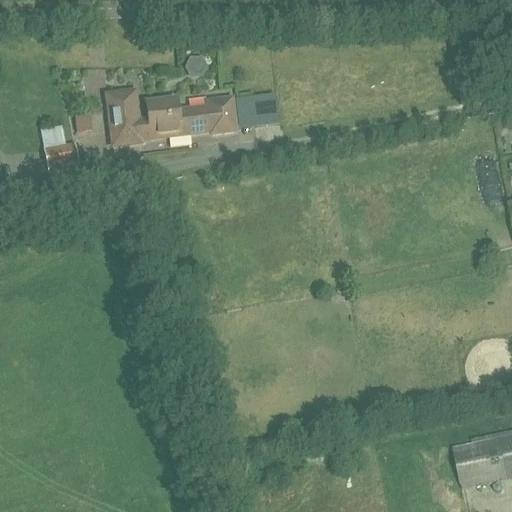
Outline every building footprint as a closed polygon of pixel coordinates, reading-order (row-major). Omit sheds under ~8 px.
[(133,95),(107,98),(114,147),(139,144),(139,142),(210,134),(211,136),(235,133),(231,101),(207,104),(208,110),(177,114),(176,103),(146,106),(148,123),(137,125),(133,95)] [(279,126),(275,95),(251,98),(255,130),(279,126)] [(47,173),(78,167),(74,143),(43,149),(47,173)] [(511,219),(509,204),(494,208),(498,225),(511,221),(511,219)] [(511,437),(452,450),(461,492),(511,481),(511,437)]
